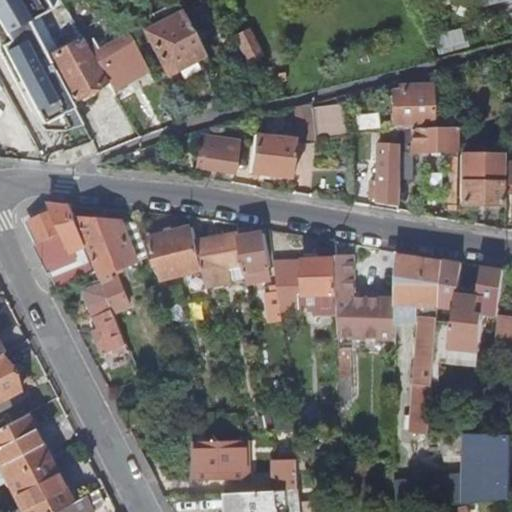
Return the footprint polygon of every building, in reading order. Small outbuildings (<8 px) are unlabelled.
[(80,125),(69,103),(46,59),(28,27),(14,0),(0,0),(0,30),(5,40),(0,42),(0,60),(28,115),(41,130),(63,131),(80,125)] [(43,0),(14,0),(28,27),(31,25),(30,23),(50,12),(43,0)] [(207,23),(200,11),(189,17),(195,29),(207,23)] [(136,52),(115,13),(104,19),(117,41),(96,53),(91,43),(84,47),(106,84),(111,94),(128,84),(116,64),(136,52)] [(168,78),(207,57),(200,43),(197,37),(184,14),(145,33),(168,78)] [(266,67),(248,31),(235,37),(254,73),(266,67)] [(203,34),(197,37),(200,43),(206,40),(203,34)] [(69,103),(106,84),(84,47),(81,41),(46,59),(69,103)] [(393,93),(393,125),(407,125),(407,131),(414,130),(413,125),(434,124),(433,86),(411,87),(411,92),(393,93)] [(316,145),(315,140),(312,113),(312,104),(296,108),(300,141),(301,146),(316,145)] [(341,109),(312,113),(315,140),(343,136),(341,109)] [(413,152),(458,152),(458,129),(434,130),(414,130),(407,131),(399,131),(398,149),(398,153),(413,152)] [(290,179),(295,142),(255,137),(249,173),(290,179)] [(239,145),(202,139),(197,168),(234,174),(239,145)] [(397,207),(398,179),(398,153),(398,149),(377,149),(376,193),(376,202),(376,207),(397,207)] [(398,179),(413,179),(413,152),(398,153),(398,179)] [(461,206),(502,206),(502,185),(503,158),(462,157),(461,206)] [(457,212),(458,159),(451,159),(450,212),(457,212)] [(69,244),(84,237),(76,219),(71,207),(51,206),(54,214),(31,224),(39,243),(35,246),(45,266),(73,253),(69,244)] [(100,278),(149,257),(137,222),(76,219),(84,237),(87,245),(92,257),(94,263),(98,272),(100,278)] [(164,280),(199,271),(204,290),(211,293),(210,290),(198,243),(195,228),(150,239),(157,265),(160,265),(164,280)] [(210,290),(232,285),(228,269),(245,266),(241,239),(240,234),(198,243),(210,290)] [(269,268),(271,267),(265,235),(248,238),(241,239),(245,266),(247,272),(249,284),(271,279),(269,268)] [(85,259),(92,257),(87,245),(80,248),(85,259)] [(444,260),(399,253),(398,297),(397,317),(397,320),(422,321),(412,433),(429,433),(435,362),(436,347),(439,321),(439,320),(439,308),(444,260)] [(340,339),(397,337),(397,320),(397,317),(398,297),(356,298),(355,256),(337,256),(337,260),(338,292),(340,339)] [(300,294),(338,292),(337,260),(276,264),(278,280),(279,286),(281,305),(282,311),(301,310),(300,294)] [(463,264),(444,260),(439,308),(457,310),(455,323),(439,321),(436,347),(480,351),(484,315),(500,316),(504,270),(482,267),(480,290),(461,289),(463,264)] [(81,279),(98,272),(94,263),(77,270),(81,279)] [(115,314),(131,307),(119,278),(103,285),(115,314)] [(114,354),(129,348),(115,314),(103,285),(103,284),(88,290),(106,334),(96,338),(104,356),(113,352),(114,354)] [(269,315),(282,313),(282,311),(281,305),(279,286),(272,287),(273,294),(266,295),(269,315)] [(284,323),(282,313),(268,315),(269,325),(284,323)] [(511,349),(511,318),(499,317),(496,348),(511,349)] [(480,351),(436,347),(435,362),(479,366),(480,351)] [(352,381),(351,353),(340,353),(341,382),(352,381)] [(0,401),(19,391),(1,355),(0,354),(0,401)] [(129,429),(154,429),(154,410),(120,411),(129,429)] [(50,459),(26,414),(3,427),(0,428),(0,470),(6,482),(50,459)] [(208,430),(221,430),(216,415),(203,416),(208,430)] [(216,415),(221,430),(246,431),(242,416),(216,415)] [(274,415),(277,431),(298,432),(296,415),(274,415)] [(430,508),(511,499),(511,434),(487,434),(466,434),(466,474),(398,481),(400,511),(430,508)] [(248,442),(197,442),(198,481),(248,481),(248,442)] [(3,483),(18,511),(56,511),(73,503),(50,459),(6,482),(3,483)] [(279,489),(301,488),(300,459),(276,460),(279,489)] [(372,511),(370,461),(344,461),(346,511),(372,511)] [(302,511),(302,489),(226,494),(227,511),(302,511)] [(73,503),(56,511),(91,511),(94,511),(87,496),(73,503)]
